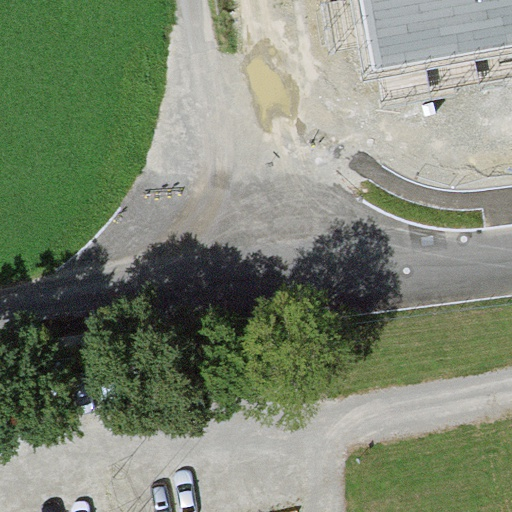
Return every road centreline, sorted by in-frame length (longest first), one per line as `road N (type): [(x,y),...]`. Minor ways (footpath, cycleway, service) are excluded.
road 1 (residential): [(282,293),(229,0)]
road 2 (residential): [(0,324),(282,293)]
road 3 (residential): [(282,293),(511,264)]
